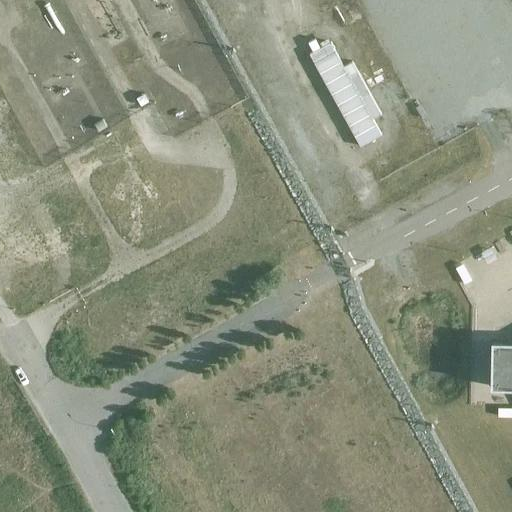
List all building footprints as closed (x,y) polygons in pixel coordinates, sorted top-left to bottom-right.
[(345,65),(332,42),(321,49),(316,39),(309,43),(315,52),(310,55),(362,146),(382,135),(374,122),(386,115),(355,60),(345,65)] [(149,103),(145,95),(137,99),(141,107),(149,103)] [(108,128),(103,120),(94,125),(99,133),(108,128)] [(511,339),(492,339),(492,382),(511,382),(511,339)] [(511,409),(500,409),(499,418),(511,419),(511,409)]
